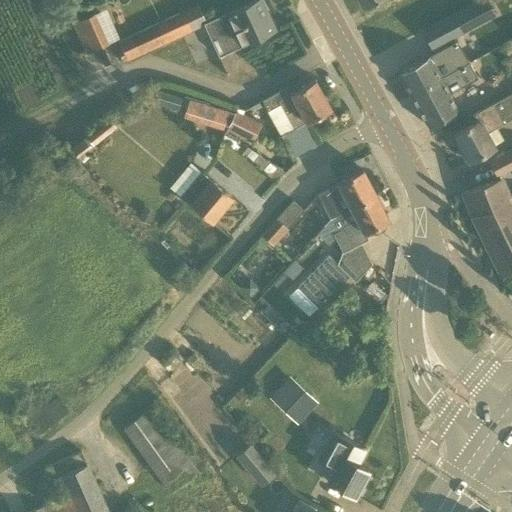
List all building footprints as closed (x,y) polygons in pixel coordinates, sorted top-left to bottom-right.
[(275,29),(261,0),(254,0),(222,15),(229,31),(216,37),(223,52),(236,46),(237,48),(277,35),(275,30),(275,29)] [(469,2),(422,27),(432,47),(480,20),(469,2)] [(156,22),(158,26),(166,42),(191,31),(186,21),(202,14),(197,4),(182,12),(181,11),(167,17),(156,22)] [(86,52),(108,43),(94,13),(94,12),(72,22),(86,52)] [(166,42),(158,26),(156,22),(116,41),(126,61),(166,42)] [(468,56),(482,48),(474,32),(460,40),(468,56)] [(411,94),(442,77),(458,68),(446,46),(399,73),(411,94)] [(428,126),(458,109),(446,89),(456,83),(459,87),(474,79),(465,64),(458,68),(442,77),(411,94),(428,126)] [(330,108),(316,81),(291,95),(286,86),(261,100),(280,135),(330,108)] [(159,90),(155,103),(178,110),(182,98),(159,90)] [(496,126),(511,117),(511,93),(473,115),(476,121),(455,133),(469,160),(497,146),(495,143),(502,139),(496,126)] [(183,118),(222,129),(228,110),(189,99),(183,118)] [(252,142),(261,124),(242,114),(244,109),(237,108),(226,129),(252,142)] [(242,145),(237,151),(244,157),(250,150),(242,145)] [(496,174),(511,166),(511,148),(489,161),(496,174)] [(212,222),(232,197),(190,163),(170,187),(191,206),(212,222)] [(336,214),(338,218),(348,212),(379,201),(362,169),(338,182),(338,183),(317,193),(324,206),(344,196),(349,207),(336,214)] [(511,203),(501,180),(463,192),(472,215),(501,274),(511,267),(511,203)] [(273,245),(288,229),(287,228),(303,210),(293,200),(276,218),(278,219),(257,241),(263,247),(269,241),(273,245)] [(368,238),(365,232),(388,220),(379,201),(348,212),(338,218),(343,228),(333,233),(342,252),(368,238)] [(144,206),(138,219),(150,224),(156,211),(144,206)] [(290,296),(310,316),(349,276),(329,256),(312,273),(290,296)] [(250,278),(240,288),(250,297),(260,288),(250,278)] [(295,418),(312,400),(287,377),(271,395),(295,418)] [(40,433),(68,411),(57,396),(29,419),(40,433)] [(182,437),(180,438),(154,404),(123,427),(135,443),(169,491),(197,472),(191,462),(196,458),(182,437)] [(327,481),(354,495),(368,469),(356,463),(364,449),(333,433),(319,461),(333,469),(327,481)] [(236,454),(248,469),(263,456),(250,442),(236,454)] [(108,511),(81,450),(44,466),(58,499),(27,511),(108,511)] [(288,511),(296,499),(287,494),(276,511),(288,511)] [(312,511),(316,507),(298,498),(290,511),(312,511)]
